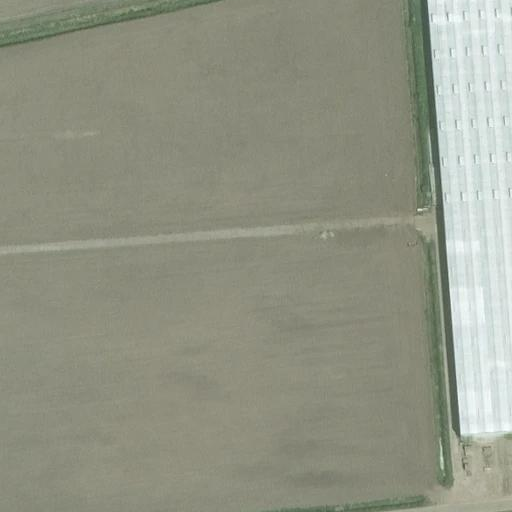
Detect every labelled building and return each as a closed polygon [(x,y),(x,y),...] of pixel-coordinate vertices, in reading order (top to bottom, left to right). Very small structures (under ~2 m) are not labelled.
[(511,0),(426,0),(461,441),(511,436),(511,0)] [(409,234),(397,235),(400,274),(412,274),(409,234)] [(392,235),(380,235),(382,276),(395,275),(392,235)] [(412,278),(388,279),(390,325),(391,325),(391,326),(392,349),(393,349),(393,370),(394,370),(395,380),(396,392),(397,404),(421,403),(421,391),(419,391),(419,379),(418,357),(417,358),(415,325),(415,324),(412,278)] [(503,450),(478,450),(478,462),(470,462),(470,480),(503,480),(503,450)]
